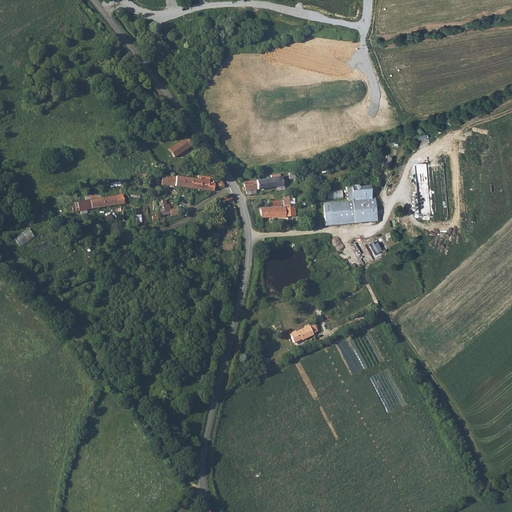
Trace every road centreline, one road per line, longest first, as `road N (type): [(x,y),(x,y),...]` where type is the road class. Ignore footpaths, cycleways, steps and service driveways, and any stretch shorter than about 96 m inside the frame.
road 1 (tertiary): [(204,494),(205,435),(248,242),(232,184)]
road 2 (track): [(0,254),(90,350),(204,494)]
road 3 (tertiary): [(232,184),(91,0)]
road 4 (track): [(248,235),(324,230),(350,254),(379,311)]
